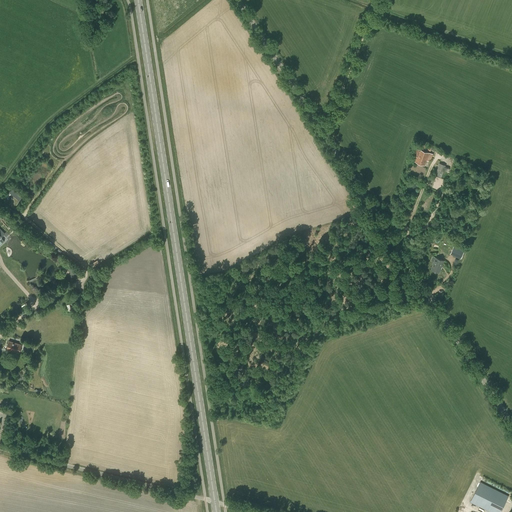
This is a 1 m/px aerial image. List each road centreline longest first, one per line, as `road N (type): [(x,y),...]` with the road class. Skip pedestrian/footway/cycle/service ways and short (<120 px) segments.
road 1 (primary): [(214,502),(138,0)]
road 2 (tertiary): [(511,426),(238,0)]
road 3 (unclassified): [(214,502),(0,448)]
road 4 (track): [(377,0),(321,130)]
